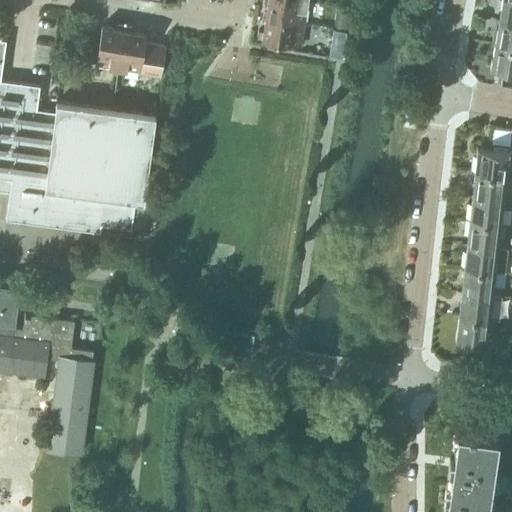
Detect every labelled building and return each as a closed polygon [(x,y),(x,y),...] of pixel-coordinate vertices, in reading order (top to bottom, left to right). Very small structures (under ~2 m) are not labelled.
[(308,1),(304,0),(263,0),(263,1),(268,2),(265,16),(304,22),(308,1)] [(511,0),(501,0),(498,19),(511,21),(511,0)] [(349,13),(336,11),(334,26),(346,28),(349,13)] [(304,22),(265,16),(263,31),(258,30),(257,38),(301,45),(304,22)] [(511,21),(498,19),(494,43),(511,45),(511,21)] [(96,64),(118,68),(125,25),(118,23),(117,28),(102,25),(96,64)] [(132,26),(125,25),(118,68),(140,72),(140,74),(159,78),(165,46),(145,42),(146,32),(131,30),(132,26)] [(0,183),(10,185),(6,218),(100,231),(101,223),(154,232),(156,203),(144,201),(155,115),(56,102),(55,111),(36,108),(40,85),(0,80),(6,39),(0,39),(1,30),(0,29),(0,183)] [(511,45),(494,43),(490,68),(511,71),(511,45)] [(477,147),(474,172),(506,175),(511,175),(511,150),(509,151),(510,143),(492,141),(491,149),(477,147)] [(474,172),(472,194),(504,198),(506,175),(474,172)] [(472,195),(469,219),(501,223),(504,198),(472,195)] [(469,219),(466,243),(498,246),(501,223),(469,219)] [(466,243),(463,266),(496,270),(505,271),(508,247),(466,243)] [(463,266),(461,291),(493,294),(496,270),(463,266)] [(0,325),(14,327),(19,289),(0,286),(0,325)] [(461,291),(458,314),(490,317),(493,294),(461,291)] [(0,368),(44,375),(46,357),(59,358),(47,448),(81,453),(93,360),(91,359),(92,350),(70,347),(74,320),(30,315),(30,311),(25,311),(23,328),(14,327),(0,325),(0,368)] [(490,317),(458,314),(455,339),(487,343),(490,317)] [(254,334),(233,330),(229,353),(250,357),(254,334)] [(452,469),(448,495),(489,501),(498,436),(457,431),(454,458),(450,458),(448,468),(452,469)] [(487,511),(489,501),(448,495),(446,511),(487,511)]
